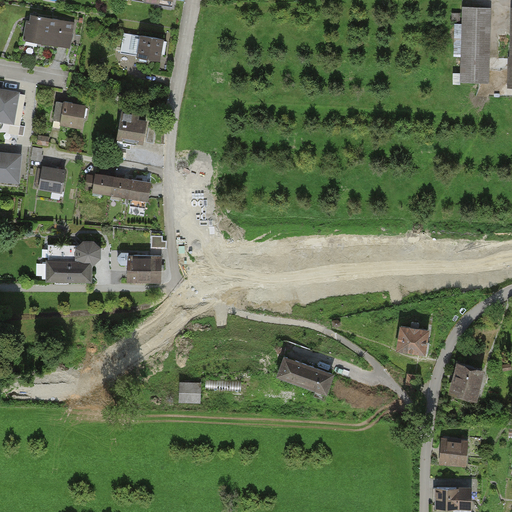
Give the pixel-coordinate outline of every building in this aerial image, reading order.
[(173,0),(142,0),(142,4),(172,9),(173,0)] [(491,9),(462,9),(460,83),(490,83),(491,9)] [(29,15),(25,42),(70,50),(74,23),(29,15)] [(166,40),(124,33),(120,54),(162,61),(166,40)] [(19,92),(0,89),(0,121),(13,124),(19,92)] [(62,100),(58,125),(82,129),(87,105),(62,100)] [(120,114),(116,138),(143,143),(147,118),(120,114)] [(21,154),(0,152),(0,180),(19,182),(21,154)] [(66,170),(41,167),(38,190),(62,193),(66,170)] [(108,177),(96,175),(94,190),(148,199),(151,183),(143,182),(125,179),(108,177)] [(46,259),(46,282),(91,282),(91,264),(100,259),(100,248),(93,241),(83,241),(79,245),(48,245),(48,259),(46,259)] [(127,255),(127,282),(161,283),(162,255),(127,255)] [(429,328),(399,324),(396,350),(426,354),(429,328)] [(286,355),(278,375),(325,394),(333,373),(286,355)] [(480,370),(459,365),(453,390),(474,395),(480,370)] [(419,375),(409,374),(407,384),(417,385),(419,375)] [(200,381),(178,381),(178,402),(200,402),(200,381)] [(468,440),(445,439),(444,453),(444,462),(467,464),(468,440)] [(438,488),(438,507),(470,507),(470,487),(438,488)]
